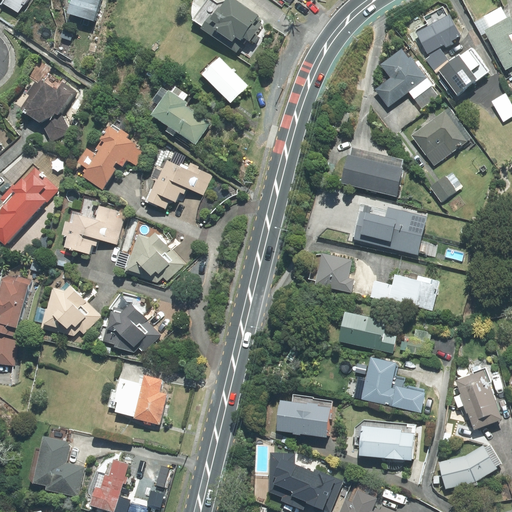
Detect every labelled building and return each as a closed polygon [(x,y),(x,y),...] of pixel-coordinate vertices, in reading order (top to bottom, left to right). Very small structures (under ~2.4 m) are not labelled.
[(0,0),(0,1),(1,2),(2,0),(6,0),(22,10),(28,0),(0,0)] [(76,0),(72,15),(98,22),(104,0),(76,0)] [(207,31),(206,33),(241,55),(250,41),(255,44),(263,31),(256,26),(262,17),(235,0),(232,0),(227,9),(213,0),(211,0),(196,24),(207,31)] [(503,8),(475,24),(482,36),(488,33),(509,71),(511,69),(511,18),(510,20),(503,8)] [(451,12),(417,32),(430,55),(464,35),(451,12)] [(442,49),(426,61),(455,100),(491,73),(472,48),(452,63),(442,49)] [(378,92),(390,107),(410,92),(416,100),(435,86),(413,57),(411,58),(404,49),(380,67),(391,82),(378,92)] [(224,60),(207,76),(233,104),(250,88),(224,60)] [(79,92),(51,72),(23,110),(44,126),(52,142),(71,133),(63,116),(79,92)] [(160,108),(154,119),(198,147),(212,124),(188,109),(191,105),(187,102),(191,94),(178,86),(174,93),(165,87),(154,104),(160,108)] [(511,104),(505,93),(491,102),(505,124),(511,119),(511,104)] [(452,110),(414,136),(434,165),(472,139),(452,110)] [(98,151),(93,147),(75,172),(102,192),(122,165),(126,168),(132,160),(138,165),(147,153),(141,149),(142,147),(132,139),(134,137),(117,125),(98,151)] [(354,148),(345,184),(399,196),(407,160),(387,155),(388,148),(372,144),(370,152),(354,148)] [(168,171),(162,168),(156,178),(163,181),(151,204),(169,212),(173,204),(178,207),(184,196),(187,197),(191,191),(205,198),(215,177),(192,165),(190,168),(183,164),(181,168),(172,163),(168,171)] [(0,219),(0,237),(9,247),(62,191),(37,167),(17,188),(20,190),(1,210),(5,214),(0,219)] [(455,174),(433,189),(443,205),(465,189),(455,174)] [(84,215),(73,212),(67,238),(72,239),(69,251),(93,257),(97,240),(118,246),(125,221),(119,219),(121,211),(101,206),(99,212),(86,209),(84,215)] [(362,206),(354,240),(420,255),(429,216),(393,208),(392,213),(362,206)] [(181,254),(159,230),(146,240),(138,239),(126,274),(158,284),(163,279),(168,285),(189,266),(179,256),(181,254)] [(354,261),(324,255),(318,286),(352,293),(355,280),(351,279),(354,261)] [(104,316),(64,276),(62,273),(50,282),(54,287),(43,329),(77,337),(82,332),(85,335),(104,316)] [(375,281),(371,297),(434,312),(441,282),(420,277),(419,280),(396,275),(393,285),(375,281)] [(19,333),(34,281),(7,276),(4,289),(0,288),(0,366),(17,368),(19,333)] [(167,335),(134,301),(124,297),(119,305),(115,304),(102,346),(135,355),(142,349),(146,354),(167,335)] [(348,310),(341,343),(394,355),(398,335),(388,333),(391,320),(348,310)] [(403,344),(401,353),(432,359),(436,343),(430,342),(432,335),(417,332),(415,339),(409,338),(408,345),(403,344)] [(360,381),(356,400),(423,414),(427,394),(393,386),(398,364),(373,359),(368,383),(360,381)] [(485,369),(457,380),(477,430),(505,419),(485,369)] [(147,385),(127,380),(124,392),(114,390),(109,411),(138,418),(137,422),(162,428),(170,395),(162,393),(164,382),(148,378),(147,385)] [(334,407),(283,403),(280,433),(332,438),(334,407)] [(418,430),(365,428),(363,458),(417,460),(418,430)] [(72,446),(48,442),(41,487),(51,488),(51,493),(81,497),(85,467),(69,465),(72,446)] [(467,457),(441,462),(447,489),(479,483),(501,469),(486,445),(467,457)] [(271,452),(268,493),(306,509),(309,504),(328,511),(332,511),(344,484),(317,473),(316,476),(293,466),(294,454),(271,452)] [(109,483),(101,481),(95,508),(114,511),(118,511),(129,464),(114,461),(109,483)] [(511,490),(510,482),(501,485),(502,491),(496,492),(499,503),(511,499),(511,490)] [(348,500),(342,511),(395,511),(378,505),(380,500),(361,493),(357,504),(348,500)]
